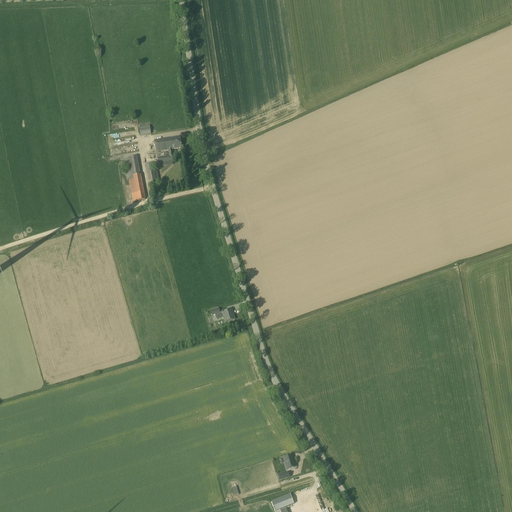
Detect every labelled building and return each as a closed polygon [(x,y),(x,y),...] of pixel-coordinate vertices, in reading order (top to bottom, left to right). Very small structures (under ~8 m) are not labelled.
[(149,126),(139,128),(141,137),(151,135),(149,126)] [(174,161),(172,150),(181,149),(180,137),(154,141),(156,153),(167,151),(168,156),(157,158),(158,167),(173,165),(173,162),(174,161)] [(126,178),(128,178),(133,202),(146,200),(141,175),(137,156),(122,159),(126,178)] [(158,172),(154,172),(153,164),(145,165),(149,186),(160,184),(158,172)] [(222,313),(225,323),(235,320),(233,315),(232,316),(230,310),(222,313)] [(292,456),(283,458),(287,470),(295,467),(292,456)] [(296,494),(302,496),(304,490),(298,488),(296,494)]
